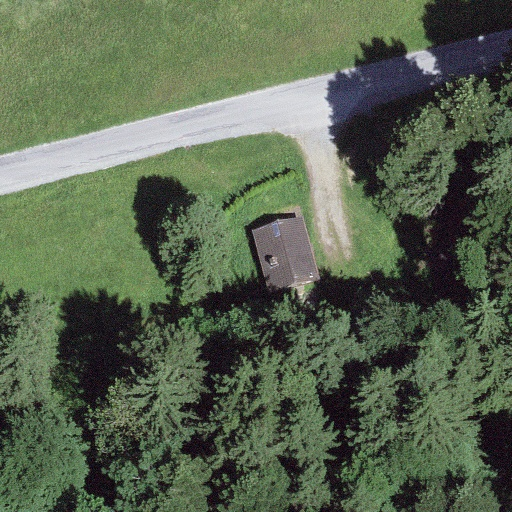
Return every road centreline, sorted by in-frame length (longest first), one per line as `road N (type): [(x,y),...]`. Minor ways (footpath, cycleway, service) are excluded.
road 1 (unclassified): [(511,47),(0,174)]
road 2 (track): [(304,100),(345,260)]
